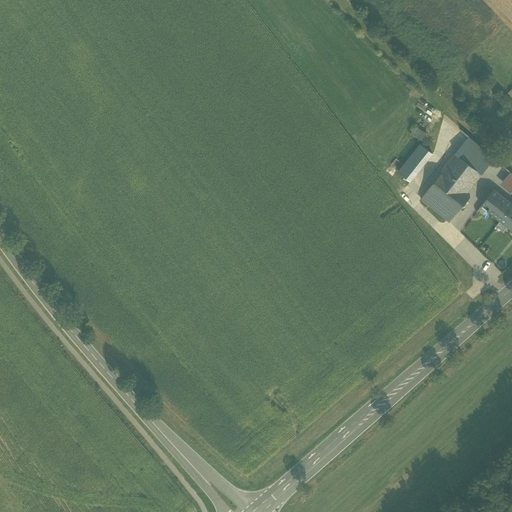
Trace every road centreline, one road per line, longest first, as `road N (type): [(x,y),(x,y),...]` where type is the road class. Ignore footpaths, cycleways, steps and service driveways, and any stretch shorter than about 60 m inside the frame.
road 1 (tertiary): [(0,238),(90,353),(239,511)]
road 2 (secondary): [(256,511),(511,289)]
road 3 (track): [(339,0),(511,166)]
road 4 (track): [(450,135),(413,199),(503,296)]
